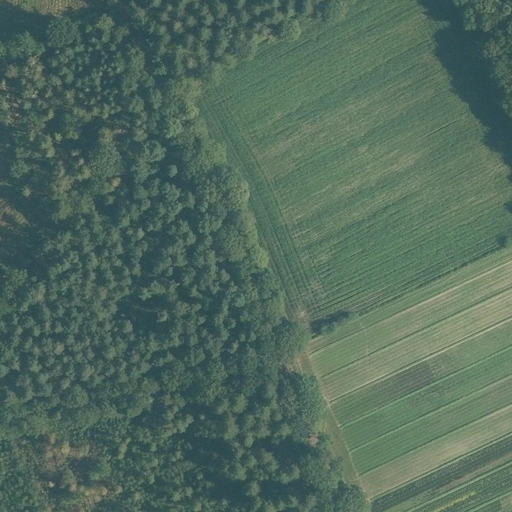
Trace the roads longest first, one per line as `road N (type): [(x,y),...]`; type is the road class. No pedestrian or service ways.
road 1 (track): [(353,511),(256,237),(183,95),(122,0)]
road 2 (unknown): [(273,350),(332,511)]
road 3 (track): [(128,19),(0,57)]
